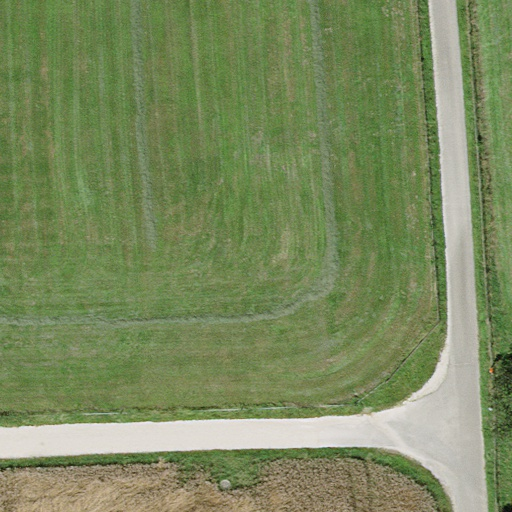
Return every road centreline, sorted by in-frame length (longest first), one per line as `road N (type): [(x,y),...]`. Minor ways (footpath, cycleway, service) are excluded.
road 1 (track): [(0,444),(472,426)]
road 2 (track): [(472,426),(447,0)]
